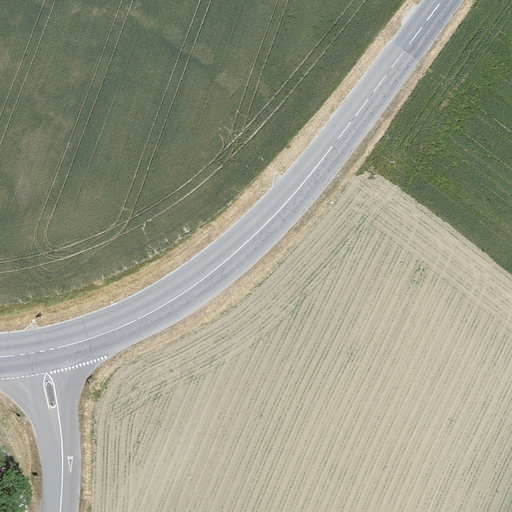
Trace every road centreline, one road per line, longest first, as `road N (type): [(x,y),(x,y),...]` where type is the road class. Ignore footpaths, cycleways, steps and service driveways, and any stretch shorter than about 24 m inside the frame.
road 1 (tertiary): [(54,348),(130,322),(196,284),(272,213),(441,0)]
road 2 (residential): [(58,511),(54,348)]
